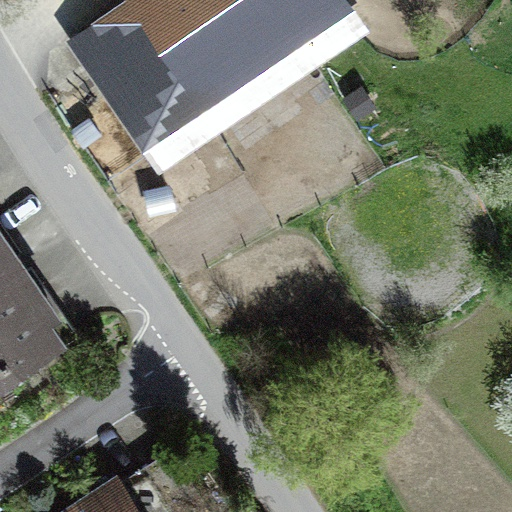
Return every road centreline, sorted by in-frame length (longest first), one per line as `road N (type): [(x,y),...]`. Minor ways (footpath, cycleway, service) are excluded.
road 1 (unclassified): [(182,351),(0,75)]
road 2 (residential): [(182,351),(0,471)]
road 3 (unclassified): [(292,511),(182,351)]
